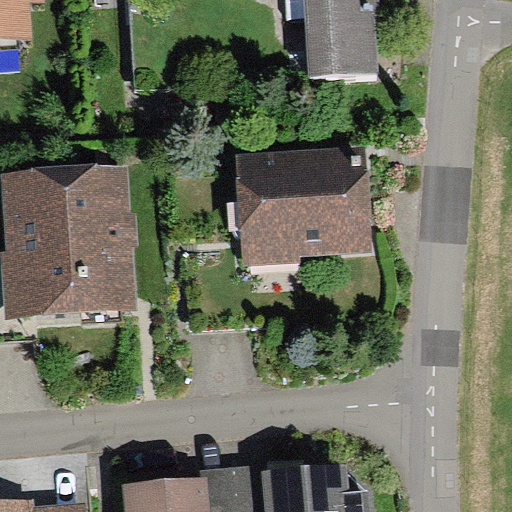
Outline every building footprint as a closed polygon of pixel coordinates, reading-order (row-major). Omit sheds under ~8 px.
[(0,0),(0,48),(32,46),(29,10),(46,9),(45,0),(0,0)] [(128,0),(134,100),(234,94),(234,108),(283,105),(282,90),(307,88),(304,27),(283,29),(281,0),(128,0)] [(281,0),(283,29),(304,27),(307,88),(379,85),(375,22),(381,22),(379,0),(281,0)] [(367,151),(236,160),(244,272),(300,268),(299,261),(373,256),(367,151)] [(129,173),(3,180),(7,255),(1,256),(4,325),(138,317),(134,252),(139,251),(138,218),(132,218),(129,173)] [(199,476),(200,486),(209,485),(211,511),(266,511),(264,479),(305,476),(304,467),(199,476)] [(305,476),(264,479),(266,511),(370,511),(369,499),(351,501),(349,472),(305,476)] [(200,486),(123,493),(125,511),(211,511),(209,485),(200,486)]
